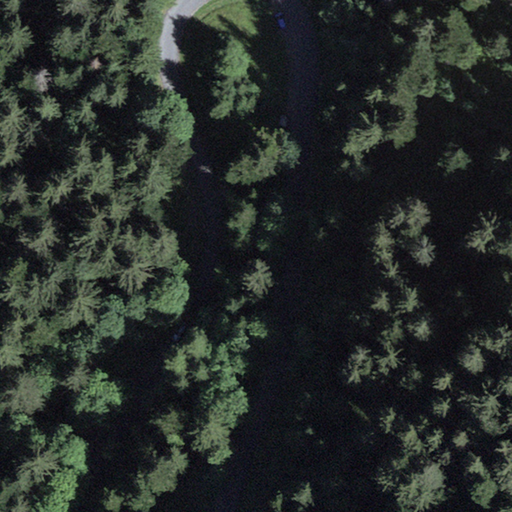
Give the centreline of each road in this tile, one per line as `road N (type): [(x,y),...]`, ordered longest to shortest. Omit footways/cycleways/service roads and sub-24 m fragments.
road 1 (unclassified): [(193,0),(175,15),(167,42),(201,166),(207,262),(75,511)]
road 2 (unclassified): [(227,511),(265,402),(304,166),(309,46),(288,0)]
